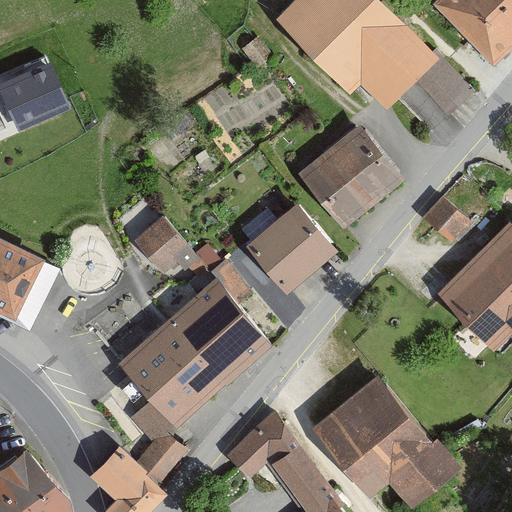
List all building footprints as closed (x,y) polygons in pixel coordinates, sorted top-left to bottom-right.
[(387,109),(436,59),(376,0),(300,0),(279,22),(350,92),(360,82),(387,109)] [(511,0),(427,0),(488,62),(511,39),(511,0)] [(473,90),(442,57),(418,80),(450,113),(473,90)] [(47,59),(0,80),(0,101),(4,109),(8,107),(19,132),(70,110),(47,59)] [(364,127),(304,176),(345,226),(405,177),(364,127)] [(446,199),(427,222),(448,240),(468,216),(446,199)] [(300,203),(250,247),(287,289),(337,246),(300,203)] [(165,216),(136,240),(169,278),(198,254),(165,216)] [(511,225),(443,292),(499,350),(511,336),(511,225)] [(0,239),(0,310),(31,326),(59,269),(0,239)] [(226,268),(125,356),(187,427),(288,338),(226,268)] [(384,380),(322,432),(372,493),(390,478),(413,506),(457,469),(384,380)] [(348,511),(275,410),(228,455),(249,478),(268,462),(306,511),(348,511)] [(129,439),(102,470),(121,487),(102,509),(105,511),(155,511),(177,488),(163,476),(187,448),(171,434),(150,457),(129,439)] [(0,511),(74,511),(32,452),(0,474),(0,511)]
